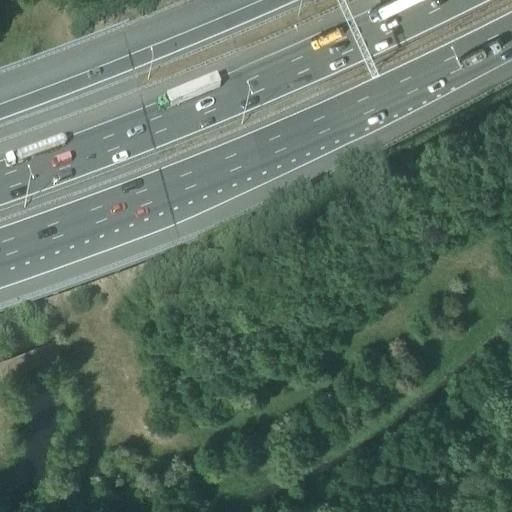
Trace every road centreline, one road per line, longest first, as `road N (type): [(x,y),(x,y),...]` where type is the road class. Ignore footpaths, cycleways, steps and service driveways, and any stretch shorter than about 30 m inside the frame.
road 1 (motorway): [(0,249),(314,130),(511,35)]
road 2 (motorway): [(432,0),(150,129),(0,182)]
road 3 (motorway): [(274,0),(0,112)]
